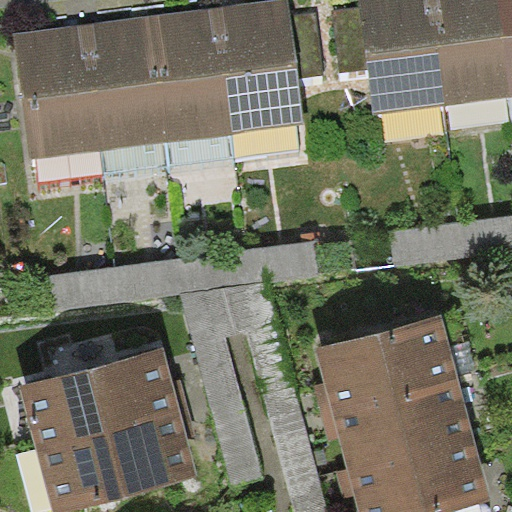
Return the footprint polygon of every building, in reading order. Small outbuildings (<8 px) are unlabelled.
[(288,0),(261,0),(214,6),(230,133),(304,124),(298,77),(290,15),(288,0)] [(369,68),(375,114),(446,105),(431,0),(359,0),(361,7),(369,68)] [(431,0),(446,105),(510,97),(497,0),(431,0)] [(511,0),(497,0),(510,97),(511,96),(511,0)] [(214,6),(148,15),(165,141),(230,133),(214,6)] [(341,72),(369,68),(361,7),(333,11),(341,72)] [(317,12),(290,15),(298,77),(325,74),(317,12)] [(83,23),(100,150),(165,141),(148,15),(83,23)] [(13,32),(29,159),(100,150),(83,23),(13,32)] [(511,215),(390,231),(395,266),(511,250),(511,215)] [(313,240),(44,274),(46,310),(179,295),(228,484),(262,474),(226,335),(245,333),(294,511),(329,511),(267,278),(320,273),(313,240)] [(322,414),(457,378),(442,319),(316,351),(324,384),(314,386),(322,414)] [(19,389),(35,448),(190,407),(182,378),(172,380),(164,350),(19,389)] [(346,468),(473,435),(457,378),(322,414),(329,440),(338,438),(346,468)] [(190,407),(35,448),(52,511),(66,511),(198,476),(187,436),(197,433),(190,407)] [(359,511),(452,511),(491,502),(473,435),(346,468),(338,471),(345,497),(355,494),(359,511)]
